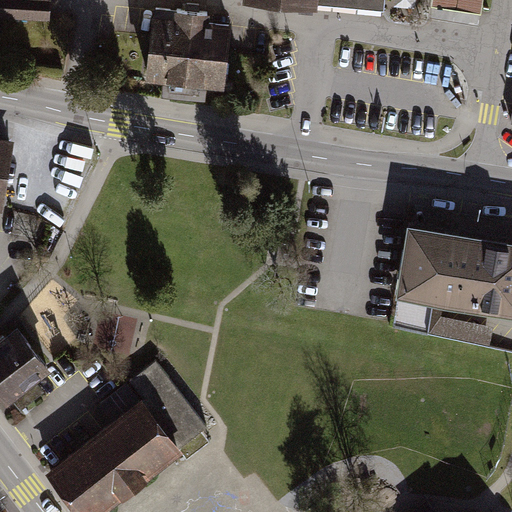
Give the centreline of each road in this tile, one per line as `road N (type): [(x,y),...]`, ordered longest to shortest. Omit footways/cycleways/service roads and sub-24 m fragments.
road 1 (secondary): [(0,96),(235,143),(481,178)]
road 2 (residential): [(481,178),(509,0)]
